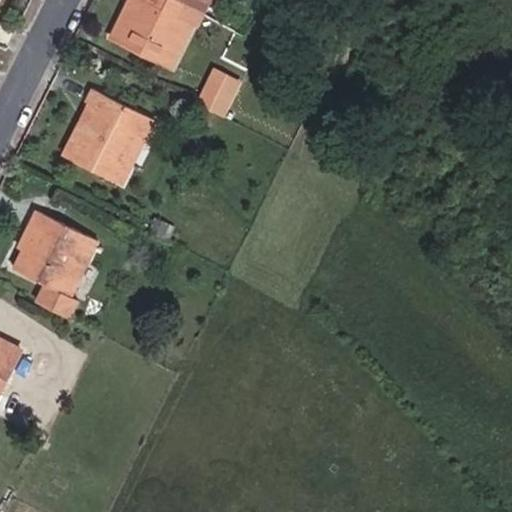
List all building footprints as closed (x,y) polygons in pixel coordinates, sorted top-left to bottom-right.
[(194,26),(199,28),(206,15),(177,0),(131,0),(127,10),(136,14),(123,42),(174,67),(194,26)] [(177,0),(206,15),(213,0),(177,0)] [(226,117),(245,80),(215,65),(196,102),(226,117)] [(136,167),(128,163),(149,117),(94,91),(86,107),(100,113),(93,129),(83,124),(67,160),(127,188),(136,167)] [(23,268),(75,291),(99,237),(36,208),(24,237),(35,243),(23,268)] [(0,403),(23,353),(0,342),(0,403)]
